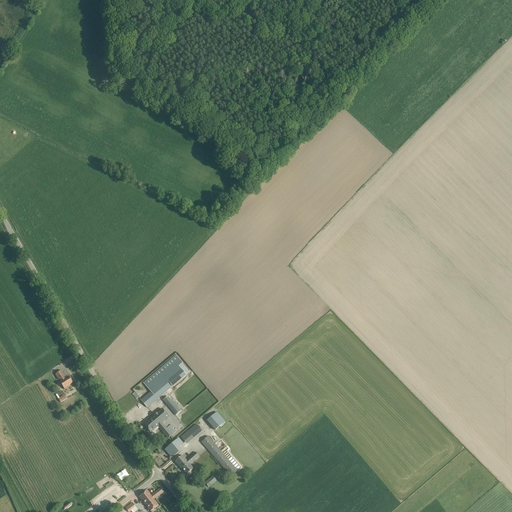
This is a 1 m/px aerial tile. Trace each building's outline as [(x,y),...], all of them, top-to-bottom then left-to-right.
[(141,400),(147,408),(172,387),(173,387),(186,375),(189,372),(183,363),(179,366),(174,361),(145,386),(150,391),(141,400)] [(58,380),(65,390),(70,386),(69,385),(73,383),(69,377),(65,379),(63,377),(64,376),(60,371),(54,375),(58,380)] [(163,401),(175,416),(181,411),(168,397),(163,401)] [(144,424),(151,432),(158,426),(168,438),(172,435),(162,423),(169,417),(161,409),(155,415),(144,424)] [(207,421),(215,431),(225,422),(217,412),(207,421)] [(196,424),(181,437),(186,443),(202,430),(196,424)] [(208,436),(201,442),(231,477),(235,473),(238,471),(226,457),(221,451),(208,436)] [(178,438),(164,450),(172,458),(186,446),(178,438)] [(187,475),(194,469),(190,464),(199,457),(195,453),(186,460),(182,456),(175,462),(182,470),(187,475)] [(117,475),(121,481),(129,475),(125,469),(117,475)] [(212,476),(205,483),(209,488),(217,481),(212,476)] [(147,491),(139,497),(146,505),(150,511),(158,505),(154,500),(164,492),(162,488),(151,496),(147,491)] [(132,503),(126,508),(128,511),(129,511),(133,509),(134,510),(137,508),(132,503)]
